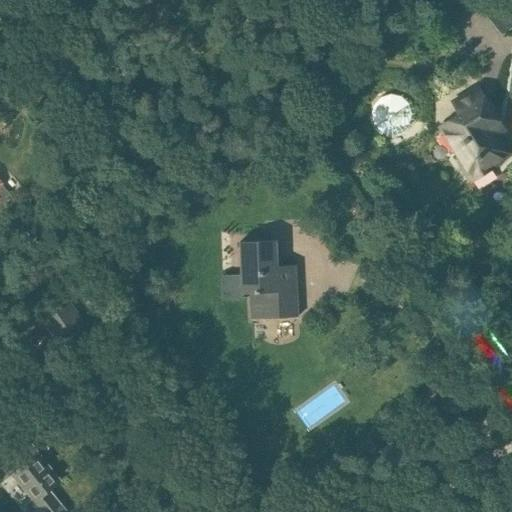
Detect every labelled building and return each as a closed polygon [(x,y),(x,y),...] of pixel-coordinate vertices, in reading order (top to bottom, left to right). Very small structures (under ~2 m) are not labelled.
[(486,168),(510,152),(485,111),(491,107),(478,85),(477,86),(477,87),(454,101),(462,113),(442,126),(460,154),(455,157),(472,183),(489,173),(486,168)] [(402,96),(391,94),(381,96),(374,105),(372,115),(375,124),(382,132),(392,134),(403,131),(410,123),(412,113),(409,104),(402,96)] [(0,198),(3,202),(11,194),(0,180),(0,198)] [(298,316),(297,280),(296,264),(278,265),(277,239),(240,240),(243,293),(251,292),(252,318),(298,316)] [(169,302),(159,303),(160,318),(170,316),(169,302)] [(62,342),(85,326),(70,305),(47,321),(62,342)] [(50,342),(43,351),(52,359),(60,350),(50,342)] [(49,489),(58,483),(37,458),(34,460),(24,448),(16,455),(26,467),(19,473),(38,497),(27,506),(31,511),(47,511),(60,502),(49,489)]
